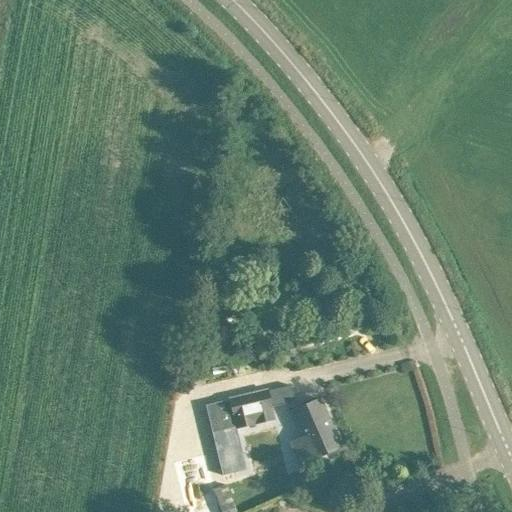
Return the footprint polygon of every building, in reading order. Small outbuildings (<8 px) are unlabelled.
[(262,377),(258,360),(231,367),(235,383),(262,377)] [(268,391),(267,388),(230,397),(230,399),(235,419),(237,427),(274,418),(271,406),(294,400),(290,386),(268,391)] [(230,399),(212,403),(217,424),(235,419),(230,399)] [(341,446),(320,399),(289,413),(299,437),(288,441),(298,465),(341,446)] [(282,458),(253,471),(263,491),(291,477),(282,458)] [(228,483),(213,489),(222,511),(237,511),(239,511),(228,483)]
